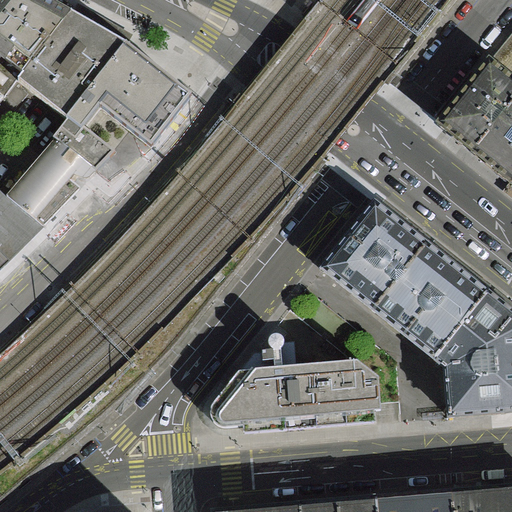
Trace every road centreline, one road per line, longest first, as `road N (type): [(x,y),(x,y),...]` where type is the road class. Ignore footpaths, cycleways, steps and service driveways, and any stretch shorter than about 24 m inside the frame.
road 1 (residential): [(0,319),(161,163),(254,44)]
road 2 (secondary): [(511,448),(174,475)]
road 3 (residential): [(383,144),(179,391)]
road 4 (residential): [(383,144),(498,0)]
road 5 (secondary): [(254,44),(383,144)]
road 6 (secondary): [(383,144),(511,245)]
road 7 (residential): [(179,391),(64,490)]
